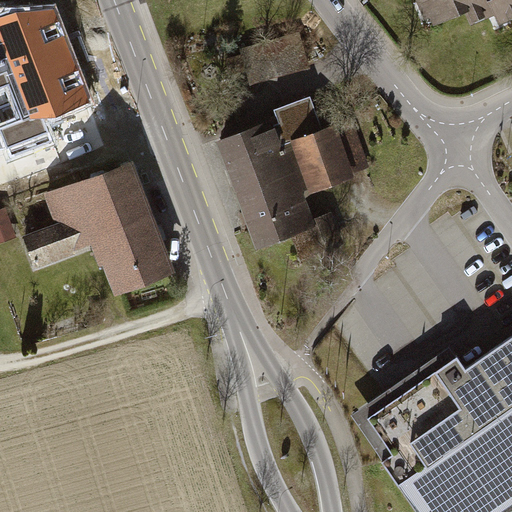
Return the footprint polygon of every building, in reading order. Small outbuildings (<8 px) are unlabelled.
[(511,0),(418,0),(433,31),(473,13),(480,28),(504,18),(510,31),(511,29),(511,0)] [(90,101),(57,9),(0,11),(0,153),(7,151),(10,160),(55,144),(46,117),(90,101)] [(311,104),(219,138),(259,244),(313,223),(301,192),(360,170),(340,117),(319,125),(311,104)] [(169,269),(129,162),(48,193),(60,225),(31,236),(40,262),(104,238),(122,286),(169,269)] [(7,206),(0,207),(0,239),(14,235),(7,206)] [(511,332),(464,366),(454,352),(366,414),(393,454),(383,461),(419,511),(499,511),(511,503),(511,332)]
